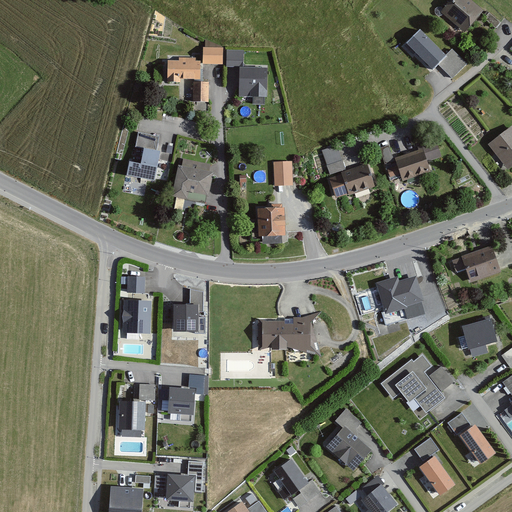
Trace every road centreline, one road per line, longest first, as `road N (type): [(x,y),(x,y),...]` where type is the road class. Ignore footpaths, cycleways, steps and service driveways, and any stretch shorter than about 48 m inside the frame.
road 1 (tertiary): [(511,205),(358,256),(253,272),(194,265),(108,235)]
road 2 (residential): [(108,235),(85,511)]
road 3 (track): [(356,327),(363,350),(354,374),(240,467)]
